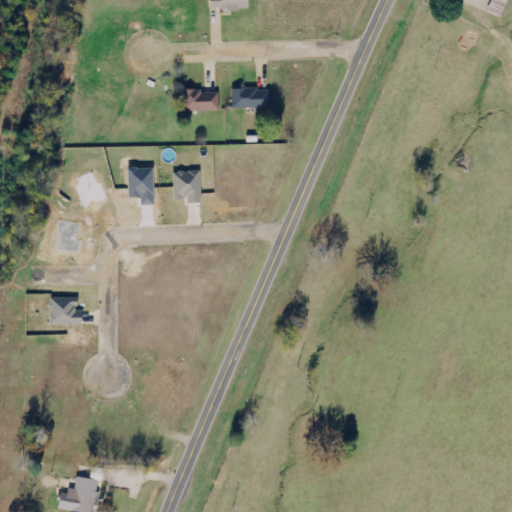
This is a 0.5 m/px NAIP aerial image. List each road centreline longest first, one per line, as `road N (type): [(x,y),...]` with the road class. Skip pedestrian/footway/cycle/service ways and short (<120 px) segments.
road 1 (tertiary): [(170,511),(391,0)]
road 2 (residential): [(106,375),(105,258),(113,241),(122,234),(289,228)]
road 3 (residential): [(366,50),(151,55)]
